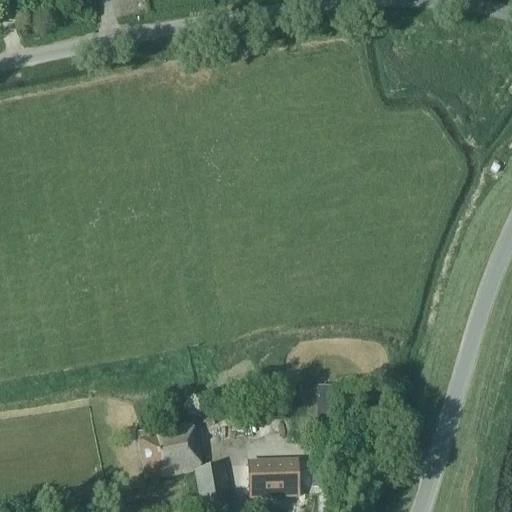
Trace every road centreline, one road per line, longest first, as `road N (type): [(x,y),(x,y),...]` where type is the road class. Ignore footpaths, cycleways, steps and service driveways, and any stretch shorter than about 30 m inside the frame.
road 1 (unclassified): [(0,67),(358,0)]
road 2 (unclassified): [(421,511),(469,341),(511,226)]
road 3 (unclassified): [(367,0),(511,20)]
